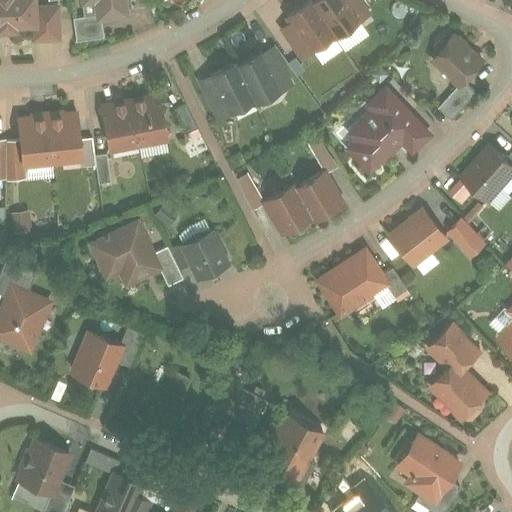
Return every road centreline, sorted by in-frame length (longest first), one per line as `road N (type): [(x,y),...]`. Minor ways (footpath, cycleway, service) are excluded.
road 1 (residential): [(511,76),(452,149),(370,214),(278,271),(264,298)]
road 2 (residential): [(0,419),(21,413),(52,420),(265,511)]
road 3 (residential): [(0,81),(72,75),(162,49),(241,0)]
